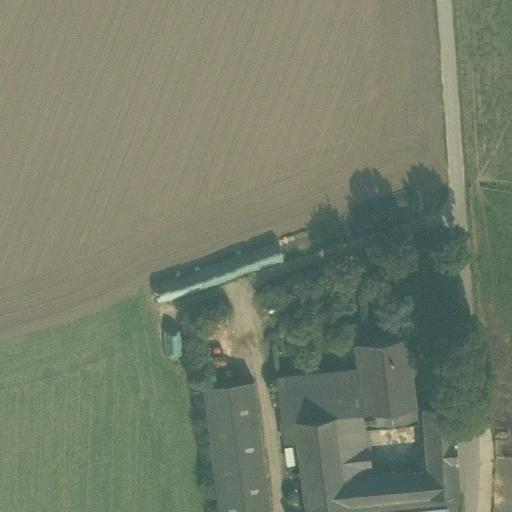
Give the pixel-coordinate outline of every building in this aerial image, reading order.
[(473,59),(473,79),(495,80),(495,59),(473,59)] [(157,298),(320,250),(314,231),(152,280),(157,298)] [(165,365),(182,364),(180,326),(178,326),(178,315),(163,316),(165,365)] [(358,369),(363,412),(414,406),(405,336),(354,342),(358,369)] [(338,432),(365,429),(363,412),(358,369),(348,370),(348,369),(275,377),(284,443),(296,441),(304,508),(457,492),(455,455),(425,458),(425,469),(372,474),(344,477),(338,432)] [(202,386),(218,511),(268,511),(252,380),(202,386)] [(421,406),(424,445),(454,442),(451,404),(421,406)] [(414,406),(363,412),(365,429),(366,429),(417,423),(414,406)] [(344,477),(372,474),(366,429),(365,429),(338,432),(344,477)] [(455,455),(454,442),(424,445),(425,458),(455,455)] [(455,511),(457,492),(304,508),(304,511),(455,511)]
